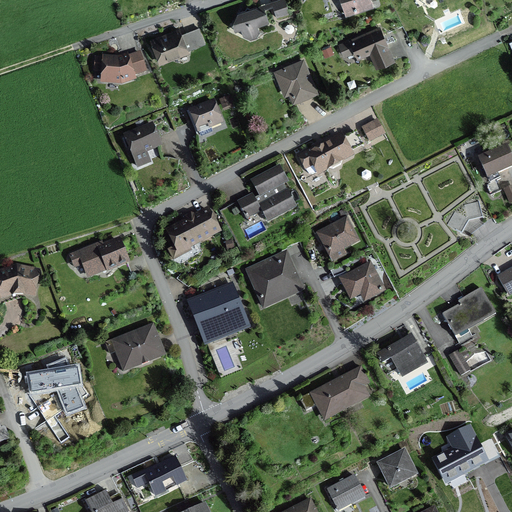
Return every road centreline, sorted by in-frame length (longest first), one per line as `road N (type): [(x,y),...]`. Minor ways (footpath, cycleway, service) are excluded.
road 1 (residential): [(498,35),(147,218),(145,241),(206,418)]
road 2 (residential): [(511,227),(390,317),(206,418)]
road 3 (residential): [(194,424),(0,510)]
